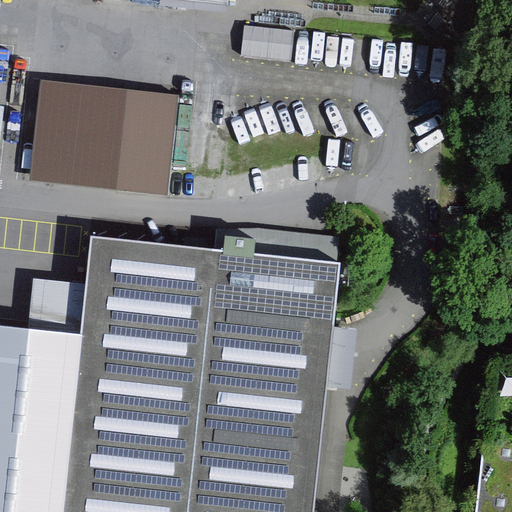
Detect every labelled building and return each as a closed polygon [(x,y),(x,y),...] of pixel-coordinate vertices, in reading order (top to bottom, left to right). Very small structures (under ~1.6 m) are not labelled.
[(152,0),(229,8),(230,0),(152,0)] [(243,53),(293,60),(297,31),(247,24),(243,53)] [(166,194),(178,101),(40,84),(29,178),(166,194)] [(333,335),(343,238),(220,224),(217,258),(210,321),(333,335)] [(313,511),(333,335),(210,321),(217,258),(91,244),(81,339),(0,329),(0,511),(313,511)] [(511,511),(511,364),(499,363),(480,511),(511,511)]
